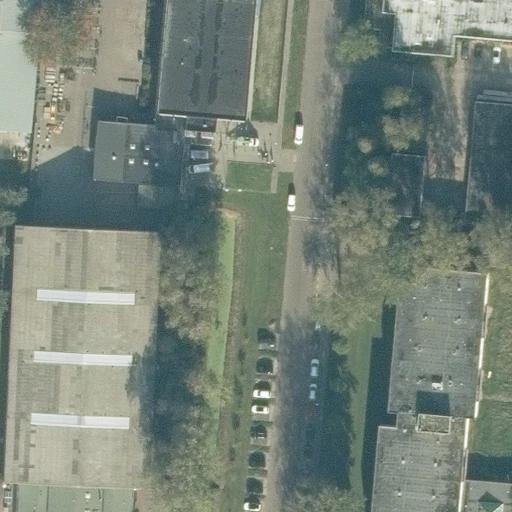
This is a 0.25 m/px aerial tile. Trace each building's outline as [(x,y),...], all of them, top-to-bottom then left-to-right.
[(0,0),(0,129),(30,132),(41,0),(0,0)] [(253,0),(164,0),(154,113),(155,113),(154,125),(126,122),(126,123),(97,120),(96,135),(95,135),(93,164),(92,178),(164,184),(164,185),(179,186),(183,143),(211,145),(214,118),(244,121),(253,0)] [(511,0),(368,0),(366,27),(383,28),(381,45),(451,51),(452,34),(511,39),(511,0)] [(511,139),(511,104),(477,102),(474,136),(511,139)] [(511,173),(511,139),(474,136),(471,170),(511,173)] [(423,195),(426,155),(394,152),(391,192),(423,195)] [(511,173),(471,170),(467,221),(511,224),(511,173)] [(422,216),(423,195),(391,192),(389,213),(422,216)] [(147,488),(158,232),(14,225),(11,278),(2,482),(19,482),(17,511),(129,511),(130,488),(147,488)]
